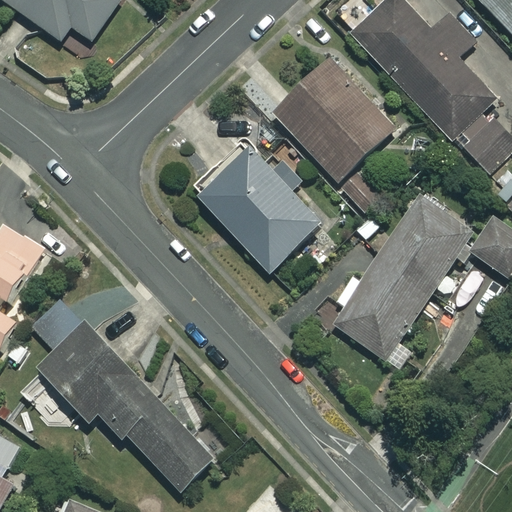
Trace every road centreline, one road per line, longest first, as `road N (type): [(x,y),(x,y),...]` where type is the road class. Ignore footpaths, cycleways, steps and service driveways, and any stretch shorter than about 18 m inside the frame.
road 1 (residential): [(389,511),(75,172)]
road 2 (residential): [(259,0),(75,172)]
